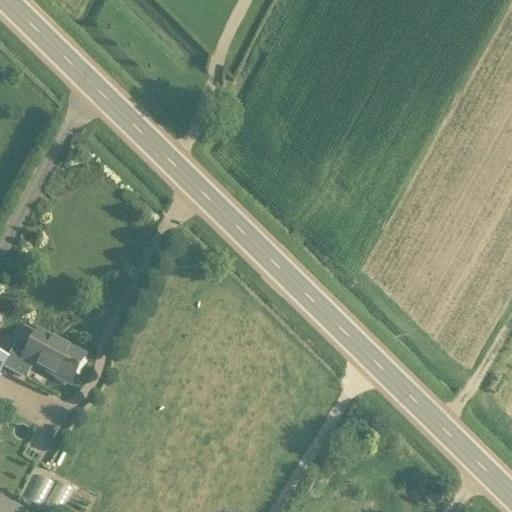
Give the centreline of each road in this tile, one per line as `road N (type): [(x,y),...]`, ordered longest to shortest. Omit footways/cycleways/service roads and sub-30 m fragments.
road 1 (secondary): [(511,502),(1,0)]
road 2 (unknown): [(89,87),(0,250)]
road 3 (track): [(374,366),(345,393),(274,511)]
